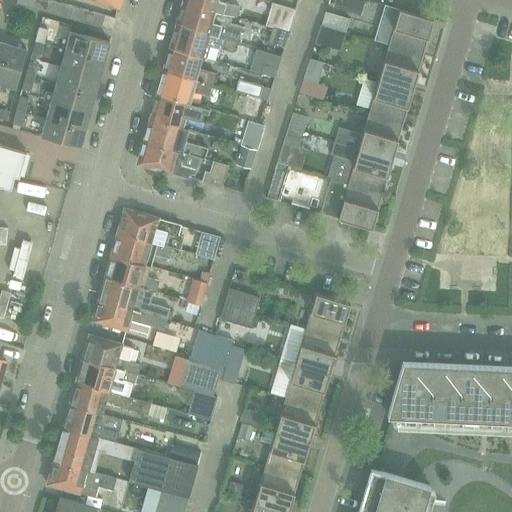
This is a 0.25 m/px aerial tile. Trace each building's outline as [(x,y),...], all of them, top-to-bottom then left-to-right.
[(51,0),(17,0),(17,3),(101,28),(105,15),(51,0)] [(86,0),(99,4),(118,9),(120,0),(86,0)] [(218,0),(182,0),(182,2),(215,11),(223,13),(237,17),(240,6),(218,0)] [(332,0),(331,6),(347,10),(349,0),(332,0)] [(223,13),(215,11),(182,2),(176,23),(237,41),(238,41),(242,27),(228,23),(227,26),(221,24),(223,13)] [(266,26),(272,28),(288,32),(295,9),(272,3),(266,26)] [(432,19),(400,9),(390,45),(421,54),(432,19)] [(350,18),(325,11),(321,24),(346,32),(350,18)] [(237,41),(176,23),(170,48),(202,57),(213,60),(217,47),(234,52),(237,41)] [(314,43),(340,51),(346,32),(321,24),(314,43)] [(72,26),(71,31),(83,35),(84,29),(72,26)] [(39,27),(35,40),(44,42),(48,29),(39,27)] [(272,28),(268,42),(284,47),(288,32),(272,28)] [(71,31),(66,49),(104,59),(109,42),(83,35),(71,31)] [(44,42),(35,40),(31,55),(40,57),(44,42)] [(0,75),(9,44),(0,42),(0,75)] [(26,49),(9,44),(0,75),(0,83),(16,87),(26,49)] [(421,54),(390,45),(379,79),(411,88),(421,54)] [(202,57),(170,48),(163,70),(212,84),(211,85),(230,91),(233,82),(214,76),(215,73),(199,68),(202,57)] [(104,59),(66,49),(61,66),(100,77),(104,59)] [(324,63),(310,58),(303,79),(317,83),(324,63)] [(29,61),(26,74),(35,77),(38,64),(29,61)] [(262,61),(259,73),(273,77),(277,65),(262,61)] [(100,77),(61,66),(56,83),(95,94),(100,77)] [(212,84),(163,70),(157,94),(189,104),(193,91),(208,95),(211,85),(212,84)] [(35,77),(26,74),(22,88),(31,91),(35,77)] [(411,88),(379,79),(369,114),(401,123),(411,88)] [(95,94),(56,83),(53,94),(46,92),(44,99),(51,101),(90,111),(95,94)] [(33,86),(30,118),(39,119),(42,87),(33,86)] [(213,110),(189,104),(157,94),(150,119),(182,128),(185,116),(205,122),(208,113),(212,114),(213,110)] [(20,95),(16,109),(25,112),(29,98),(20,95)] [(51,101),(46,118),(85,129),(90,111),(51,101)] [(9,112),(0,109),(0,119),(6,121),(9,112)] [(25,112),(16,109),(12,123),(21,126),(25,112)] [(293,111),(288,126),(303,131),(308,116),(293,111)] [(401,123),(369,114),(359,148),(391,158),(401,123)] [(85,129),(46,118),(41,136),(80,147),(85,129)] [(182,128),(150,119),(143,142),(193,156),(204,159),(207,147),(184,140),(187,129),(182,128)] [(303,131),(288,126),(283,141),(298,146),(303,131)] [(193,156),(143,142),(138,160),(140,164),(189,178),(190,173),(194,174),(196,167),(190,166),(193,156)] [(6,148),(0,145),(0,172),(14,176),(19,177),(19,175),(22,176),(26,163),(23,162),(25,153),(6,148)] [(235,165),(234,169),(228,189),(243,193),(249,174),(255,150),(243,146),(237,165),(235,165)] [(391,158),(359,148),(349,183),(381,192),(391,158)] [(294,155),(287,177),(295,180),(302,157),(294,155)] [(210,173),(205,171),(202,181),(222,187),(228,167),(228,165),(213,161),(210,173)] [(0,186),(10,189),(14,176),(0,172),(0,186)] [(381,192),(349,183),(339,218),(371,227),(381,192)] [(180,225),(128,210),(124,213),(118,232),(166,245),(169,235),(176,237),(180,225)] [(173,247),(166,245),(118,232),(112,255),(143,264),(147,252),(169,258),(173,247)] [(197,255),(213,259),(213,260),(220,237),(203,232),(197,255)] [(37,267),(41,237),(29,235),(26,266),(9,264),(8,277),(25,279),(26,266),(37,267)] [(49,277),(56,246),(45,244),(38,274),(49,277)] [(143,264),(112,255),(105,278),(137,287),(159,293),(163,281),(140,275),(143,264)] [(202,272),(199,280),(207,283),(209,274),(202,272)] [(137,287),(105,278),(99,300),(167,320),(170,309),(134,299),(137,287)] [(188,302),(200,305),(200,306),(207,283),(199,280),(194,279),(188,302)] [(260,297),(229,288),(224,305),(255,314),(260,297)] [(348,302),(317,293),(306,329),(338,338),(348,302)] [(167,320),(99,300),(93,320),(126,329),(128,320),(164,330),(167,320)] [(255,314),(224,305),(220,319),(251,328),(255,314)] [(338,338),(306,329),(296,363),(328,372),(338,338)] [(198,338),(213,342),(215,335),(200,330),(198,338)] [(83,356),(82,359),(137,374),(140,365),(127,361),(131,347),(121,344),(108,341),(89,335),(83,356)] [(233,341),(215,335),(213,342),(208,361),(225,366),(233,341)] [(140,336),(137,349),(181,361),(186,344),(162,337),(161,342),(140,336)] [(137,374),(82,359),(76,382),(108,391),(112,378),(134,384),(137,374)] [(217,368),(187,359),(180,386),(194,390),(213,396),(219,373),(217,368)] [(387,415),(511,420),(511,366),(402,361),(387,415)] [(328,372),(296,363),(286,398),(317,407),(328,372)] [(131,398),(108,391),(76,382),(69,405),(102,414),(105,403),(148,415),(151,403),(131,398)] [(213,396),(194,390),(187,413),(210,420),(217,397),(213,396)] [(317,407),(286,398),(276,432),(307,441),(317,407)] [(102,414),(69,405),(63,428),(116,443),(119,431),(99,425),(102,414)] [(116,443),(63,428),(54,460),(88,470),(94,450),(133,461),(128,481),(161,490),(188,498),(197,465),(196,465),(164,456),(116,443)] [(307,441),(276,432),(266,467),(297,476),(307,441)] [(200,453),(168,444),(164,456),(196,465),(200,453)] [(88,470),(54,460),(47,484),(109,501),(112,490),(99,486),(102,475),(88,470)] [(297,476),(266,467),(256,501),(287,510),(297,476)] [(357,511),(421,511),(430,486),(375,470),(371,469),(357,511)] [(184,511),(188,498),(161,490),(154,511),(184,511)] [(55,511),(94,511),(95,508),(59,498),(55,511)] [(286,511),(287,510),(256,501),(252,511),(286,511)]
